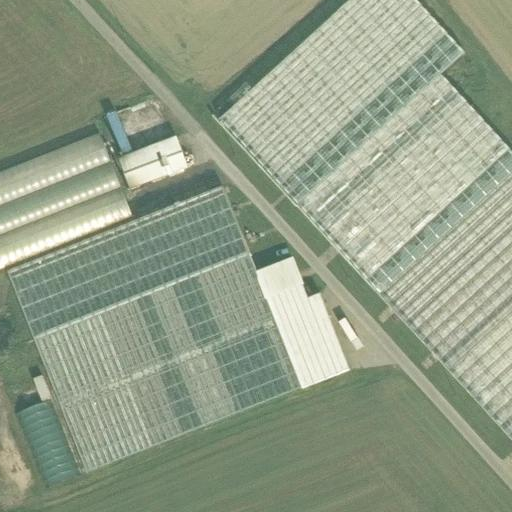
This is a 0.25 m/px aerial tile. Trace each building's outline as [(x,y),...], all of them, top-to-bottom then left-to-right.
[(413,0),(352,0),(219,122),(511,441),(511,155),(440,77),(464,55),(413,0)] [(0,175),(0,269),(132,218),(99,137),(0,175)] [(176,140),(119,161),(130,191),(187,170),(176,140)] [(87,476),(302,391),(266,300),(222,189),(7,274),(87,476)] [(302,286),(266,300),(302,391),(350,372),(320,296),(308,301),(302,286)] [(80,478),(50,403),(16,416),(46,491),(80,478)]
